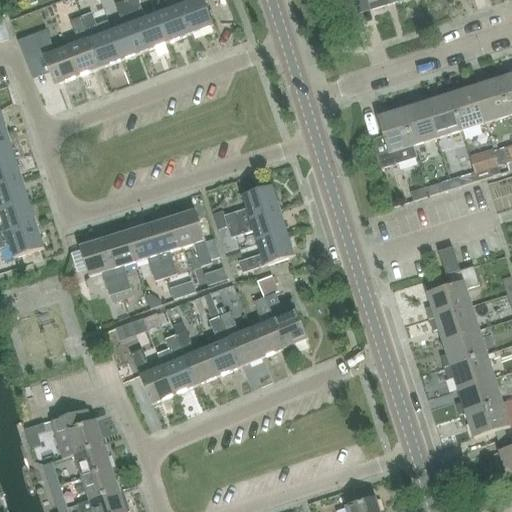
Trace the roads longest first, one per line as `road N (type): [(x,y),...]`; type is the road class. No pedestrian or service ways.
road 1 (residential): [(316,139),(80,213),(65,207),(42,135)]
road 2 (residential): [(285,46),(42,135)]
road 3 (residential): [(145,453),(384,355)]
road 4 (residential): [(384,355),(316,139)]
road 5 (residential): [(304,100),(511,34)]
road 6 (residential): [(236,511),(413,454)]
road 7 (residential): [(37,411),(112,394),(145,453)]
